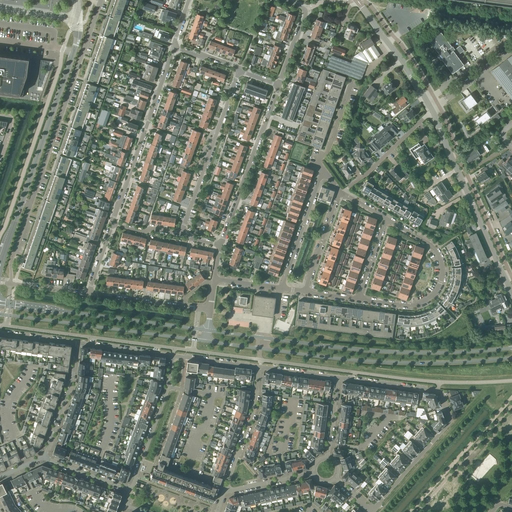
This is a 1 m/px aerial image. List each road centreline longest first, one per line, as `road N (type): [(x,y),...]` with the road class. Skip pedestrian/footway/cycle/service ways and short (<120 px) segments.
road 1 (secondary): [(206,341),(376,361),(511,358)]
road 2 (secondary): [(511,348),(389,352),(207,331)]
road 3 (residential): [(372,511),(449,422),(437,390),(337,378)]
road 4 (residential): [(100,0),(30,206)]
road 5 (secondary): [(207,331),(0,302)]
road 6 (secondary): [(0,314),(206,341)]
road 7 (residential): [(175,45),(114,223)]
road 8 (tertiary): [(505,281),(430,111)]
road 9 (residential): [(357,299),(408,306),(432,295),(439,281),(433,248),(384,218)]
road 10 (unclassified): [(79,36),(20,203)]
road 11 (residential): [(220,245),(278,84)]
road 12 (residential): [(183,231),(239,70)]
road 13 (residential): [(130,490),(171,356)]
road 14 (tertiary): [(430,111),(357,0)]
road 15 (residential): [(224,486),(259,368)]
road 16 (residential): [(89,294),(210,309)]
road 17 (residential): [(326,176),(281,288)]
